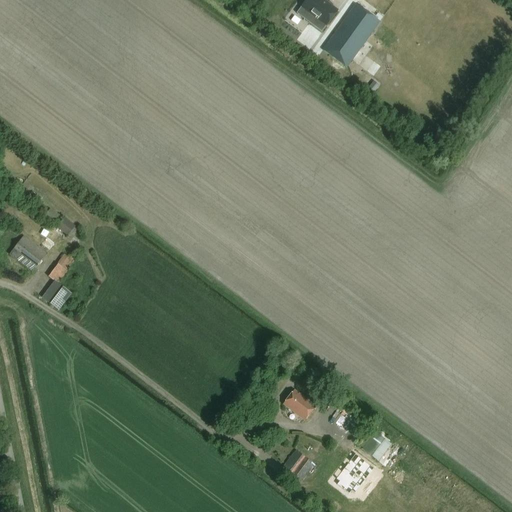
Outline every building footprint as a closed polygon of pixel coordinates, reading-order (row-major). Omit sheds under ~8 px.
[(321,32),(342,5),(335,0),(328,0),(326,3),(321,0),(307,0),(297,13),(314,26),(321,32)] [(348,66),(381,20),(364,8),(363,9),(356,5),(324,49),(348,66)] [(35,190),(29,197),(38,205),(44,198),(35,190)] [(74,225),(64,217),(56,228),(66,236),(74,225)] [(32,273),(46,255),(23,237),(10,255),(32,273)] [(58,265),(48,277),(57,284),(66,271),(77,258),(70,253),(68,257),(65,255),(58,265)] [(283,405),(304,422),(316,407),(294,390),(283,405)] [(359,439),(369,427),(363,423),(354,435),(359,439)] [(379,462),(392,445),(376,433),(363,449),(379,462)] [(296,451),(284,466),(287,468),(285,470),(299,480),(300,478),(303,481),(315,465),(296,451)]
